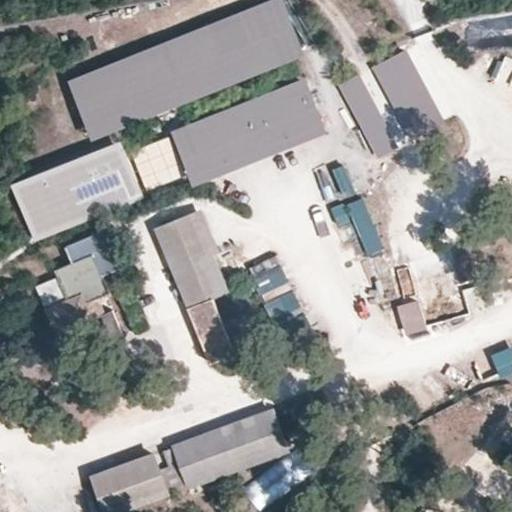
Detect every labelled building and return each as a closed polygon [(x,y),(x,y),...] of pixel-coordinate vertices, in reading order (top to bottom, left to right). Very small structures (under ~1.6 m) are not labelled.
[(283,2),(69,83),(93,139),(313,56),(283,2)] [(511,58),(504,55),(493,77),(511,86),(511,58)] [(373,158),(395,150),(367,75),(345,83),(373,158)] [(305,80),(171,132),(192,185),(326,133),(305,80)] [(403,144),(426,175),(444,161),(420,131),(403,144)] [(121,142),(11,186),(35,247),(97,223),(93,212),(142,194),(121,142)] [(332,171),(342,199),(358,193),(348,165),(332,171)] [(367,197),(348,204),(367,257),(386,251),(367,197)] [(336,225),(350,221),(346,205),(331,208),(336,225)] [(155,233),(189,313),(230,296),(215,260),(221,257),(202,213),(155,233)] [(109,324),(100,302),(110,298),(103,281),(122,272),(105,231),(67,247),(76,267),(55,276),(67,304),(53,310),(67,342),(109,324)] [(251,268),(282,336),(309,324),(278,256),(251,268)] [(212,371),(267,350),(243,290),(230,296),(189,313),(212,371)] [(433,375),(412,390),(422,405),(443,390),(433,375)] [(180,461),(191,492),(293,456),(277,412),(175,448),(180,461)] [(257,510),(316,475),(303,454),(244,489),(257,510)] [(101,511),(135,511),(171,499),(160,468),(156,457),(90,480),(101,511)] [(180,461),(160,468),(171,499),(191,492),(180,461)]
